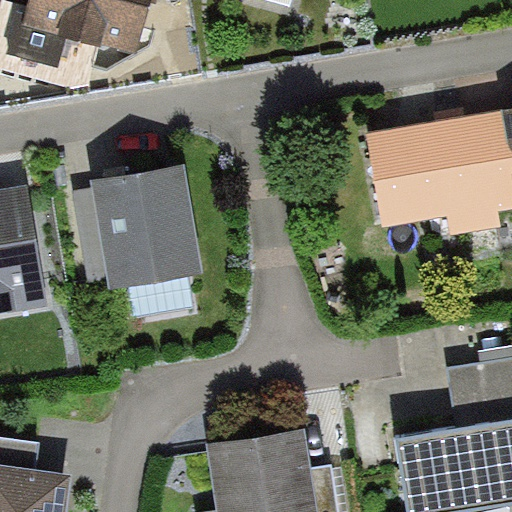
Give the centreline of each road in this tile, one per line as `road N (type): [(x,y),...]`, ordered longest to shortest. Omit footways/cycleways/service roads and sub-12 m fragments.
road 1 (residential): [(297,362),(251,92)]
road 2 (residential): [(251,92),(511,47)]
road 3 (residential): [(121,511),(131,431),(174,402),(297,362)]
road 4 (residential): [(0,134),(251,92)]
road 5 (residential): [(297,362),(440,342)]
